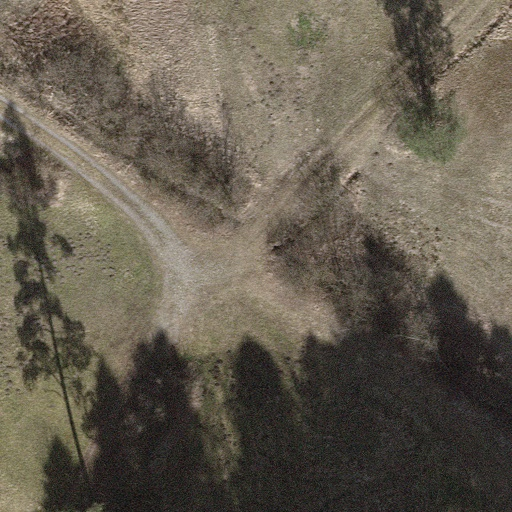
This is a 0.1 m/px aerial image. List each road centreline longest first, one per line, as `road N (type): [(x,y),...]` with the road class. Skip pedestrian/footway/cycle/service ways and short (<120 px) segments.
road 1 (track): [(0,119),(107,179),(179,277),(156,363),(84,511)]
road 2 (track): [(179,277),(271,277),(414,363),(511,455)]
road 3 (track): [(224,276),(501,0)]
